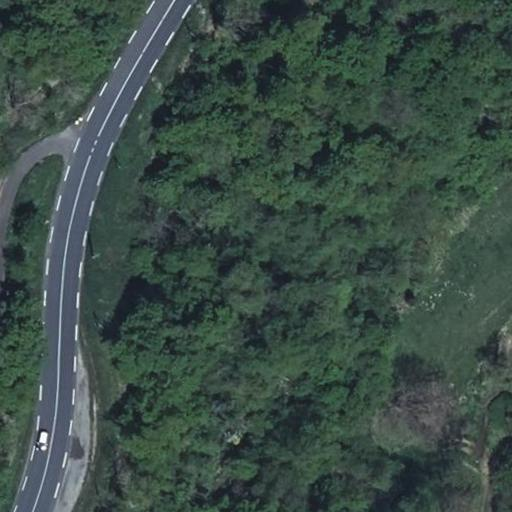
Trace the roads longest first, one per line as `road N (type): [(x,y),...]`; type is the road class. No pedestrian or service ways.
road 1 (secondary): [(172,0),(91,157),(72,218),(59,420),(34,511)]
road 2 (track): [(376,511),(386,484),(428,449),(484,466),(490,511)]
